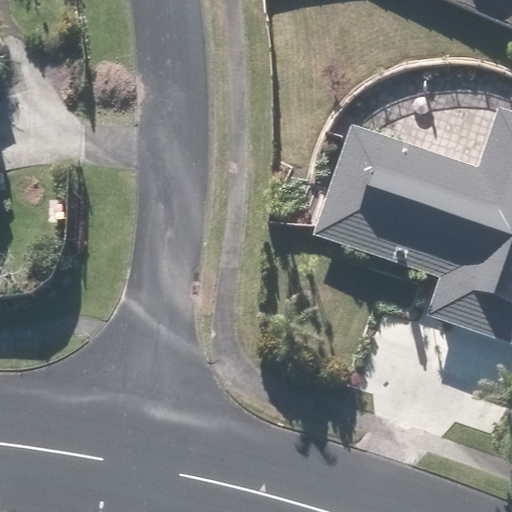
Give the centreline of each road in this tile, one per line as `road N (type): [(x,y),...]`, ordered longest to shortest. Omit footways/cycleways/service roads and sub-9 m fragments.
road 1 (residential): [(154,459),(171,89),(158,0)]
road 2 (residential): [(154,459),(318,511)]
road 3 (residential): [(0,446),(154,459)]
